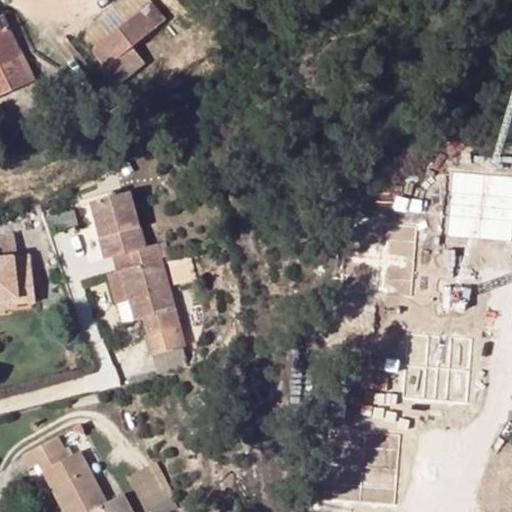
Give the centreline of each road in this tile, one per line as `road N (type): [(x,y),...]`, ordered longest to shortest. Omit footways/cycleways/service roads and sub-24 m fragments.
road 1 (track): [(399,511),(441,326)]
road 2 (residential): [(94,341),(101,362),(87,382),(0,405)]
